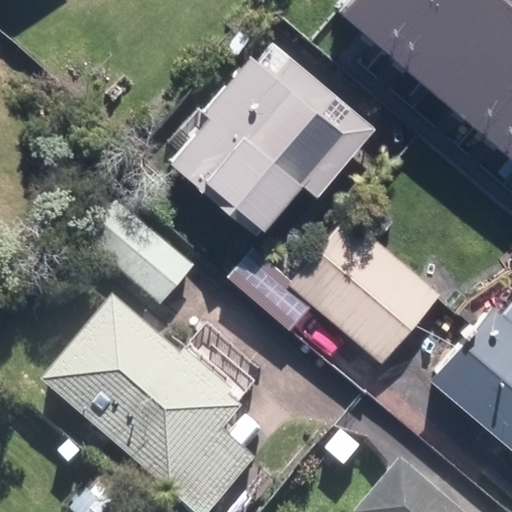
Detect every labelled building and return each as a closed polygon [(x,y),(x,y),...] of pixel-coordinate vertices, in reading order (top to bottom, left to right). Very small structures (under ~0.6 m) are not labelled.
[(378,44),(416,0),(343,0),(336,9),(378,44)] [(498,0),(416,0),(378,44),(426,85),(498,0)] [(511,9),(501,0),(498,0),(426,85),(477,128),(511,86),(511,9)] [(162,161),(258,243),(303,191),(315,201),(374,131),(275,45),(257,67),(250,61),(162,161)] [(511,86),(477,128),(511,157),(511,86)] [(100,248),(157,299),(193,260),(135,208),(100,248)] [(311,308),(381,367),(439,296),(345,218),(292,282),(255,250),(228,281),(290,332),(311,308)] [(38,377),(193,511),(207,511),(255,458),(221,429),(241,404),(112,292),(38,377)] [(511,301),(500,315),(511,324),(511,301)] [(431,382),(511,452),(511,324),(500,315),(494,309),(431,382)] [(464,511),(398,454),(351,510),(353,511),(464,511)] [(147,511),(113,482),(109,485),(99,476),(90,486),(83,480),(54,511),(147,511)]
